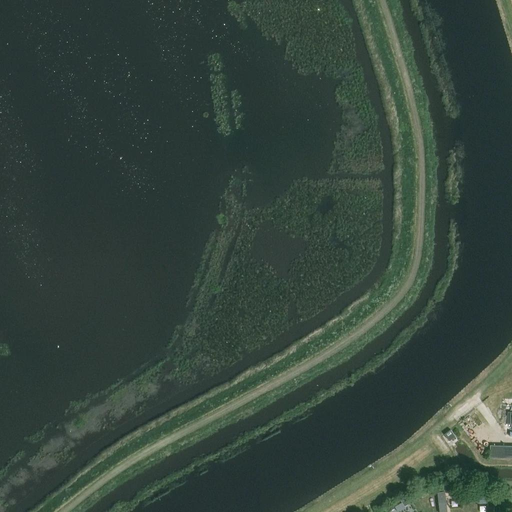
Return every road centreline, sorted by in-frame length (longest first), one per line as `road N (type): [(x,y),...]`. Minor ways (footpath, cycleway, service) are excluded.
road 1 (track): [(381,0),(421,144),(423,219),(413,271),(348,343),(156,446),(62,511)]
road 2 (track): [(311,511),(432,433),(511,358)]
